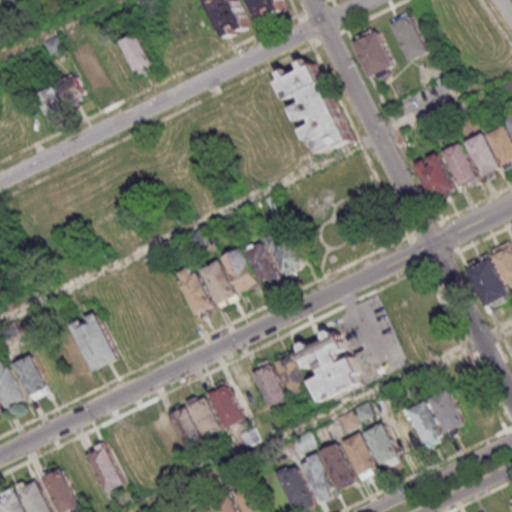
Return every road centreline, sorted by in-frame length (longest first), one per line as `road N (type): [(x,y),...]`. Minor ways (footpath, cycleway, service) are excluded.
road 1 (residential): [(511,204),(0,455)]
road 2 (residential): [(511,395),(309,0)]
road 3 (residential): [(0,179),(321,23)]
road 4 (residential): [(511,441),(366,511)]
